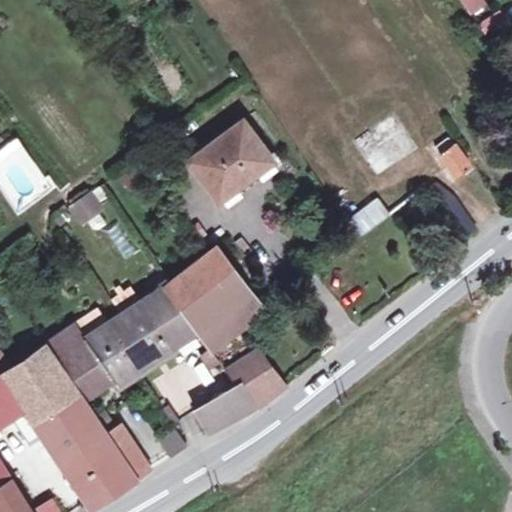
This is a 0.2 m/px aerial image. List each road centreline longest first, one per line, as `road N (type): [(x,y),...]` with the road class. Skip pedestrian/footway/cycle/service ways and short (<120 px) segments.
road 1 (secondary): [(511,235),(231,452),(131,511)]
road 2 (residential): [(511,423),(490,394),(485,358),(493,327),(511,306)]
